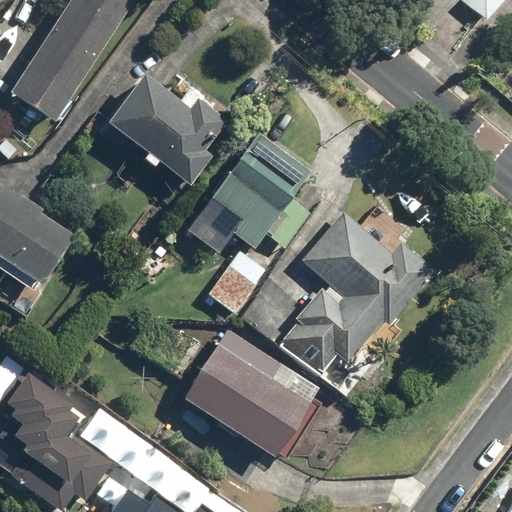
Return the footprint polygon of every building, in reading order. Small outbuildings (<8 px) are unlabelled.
[(129,5),(120,0),(70,0),(9,98),(54,126),(129,5)] [(398,0),(392,8),(426,37),(458,0),(462,0),(487,21),(505,0),(398,0)] [(142,78),(106,128),(145,155),(140,163),(153,171),(157,165),(188,186),(210,155),(204,151),(225,121),(197,102),(190,112),(142,78)] [(253,253),(264,237),(284,251),(310,216),(290,202),(309,176),(258,139),(188,236),(216,256),(230,236),(253,253)] [(0,280),(0,303),(25,320),(39,298),(35,295),(73,238),(0,190),(0,272),(4,275),(0,280)] [(391,259),(343,216),(302,262),(327,285),(295,321),(298,324),(278,347),(315,380),(336,357),(345,365),(382,325),(387,330),(435,277),(402,247),(391,259)] [(262,271),(237,254),(207,298),(232,316),(262,271)] [(295,377),(223,333),(180,404),(284,467),(321,407),(288,388),(295,377)] [(24,460),(11,479),(59,511),(63,511),(75,494),(85,500),(110,463),(68,435),(77,421),(65,412),(69,406),(20,374),(0,403),(0,412),(21,427),(11,441),(25,450),(20,457),(24,460)] [(126,488),(109,511),(209,511),(196,503),(189,511),(177,511),(152,495),(147,502),(126,488)]
